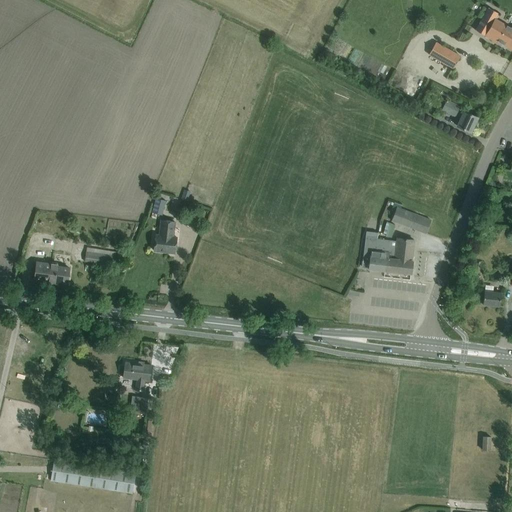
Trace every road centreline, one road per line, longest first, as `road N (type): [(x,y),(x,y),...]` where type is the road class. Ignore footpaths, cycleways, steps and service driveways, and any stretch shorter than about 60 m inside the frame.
road 1 (secondary): [(420,347),(0,296)]
road 2 (unclassified): [(420,347),(473,188),(511,105)]
